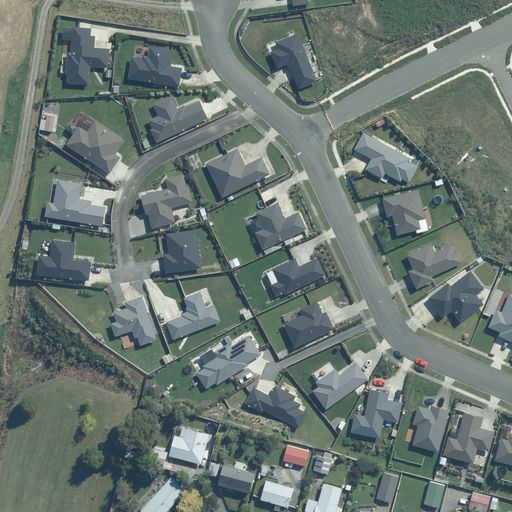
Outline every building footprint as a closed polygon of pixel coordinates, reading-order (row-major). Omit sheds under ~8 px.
[(315,81),(297,35),(277,43),(280,50),(271,53),(277,69),(288,64),(289,68),(292,67),(300,87),(315,81)] [(169,68),(171,52),(151,49),(150,58),(146,57),(146,61),(132,59),(129,80),(179,86),(181,70),(169,68)] [(125,142),(95,122),(87,134),(79,128),(67,147),(110,175),(121,159),(116,156),(125,142)] [(413,160),(363,135),(354,151),(372,161),(367,171),(383,180),(386,174),(401,182),(402,180),(409,183),(418,166),(411,163),(413,160)] [(245,167),(237,151),(207,165),(223,199),(270,177),(261,159),(245,167)] [(82,185),(58,181),(55,204),(48,203),(46,218),(103,227),(106,208),(92,206),(92,202),(79,200),(82,185)] [(418,192),(384,200),(388,216),(393,215),(398,236),(420,231),(417,220),(424,218),(418,192)] [(284,221),(277,205),(257,214),(264,230),(256,234),(263,251),(307,231),(299,214),(284,221)] [(450,288),(448,285),(429,299),(444,317),(452,311),(461,322),(482,305),(474,295),(481,289),(469,274),(450,288)] [(339,373),(335,366),(312,382),(315,387),(309,391),(325,413),(370,382),(356,361),(339,373)] [(387,394),(370,391),(366,417),(355,416),(352,434),(378,439),(382,418),(398,421),(401,405),(386,403),(387,394)] [(200,465),(209,433),(184,426),(181,437),(176,436),(170,457),(200,465)] [(310,452),(288,446),(284,461),(305,467),(310,452)] [(164,466),(168,453),(150,447),(146,460),(164,466)] [(140,454),(127,450),(125,458),(138,462),(140,454)] [(314,456),(317,457),(313,471),(329,475),(333,461),(331,460),(332,456),(323,454),(324,452),(316,450),(314,456)] [(217,477),(220,463),(213,462),(210,476),(217,477)] [(250,466),(234,462),(233,468),(224,465),(218,486),(249,495),(255,474),(249,472),(250,466)] [(400,477),(384,473),(377,499),(393,503),(400,477)] [(167,511),(187,490),(172,477),(141,511),(142,511),(167,511)] [(294,490),(266,481),(260,501),(289,509),(294,490)] [(445,486),(431,482),(425,505),(439,509),(445,486)] [(335,511),(342,490),(324,485),(319,503),(308,500),(305,511),(308,511),(335,511)] [(487,511),(491,496),(473,492),(470,509),(481,511),(487,511)]
